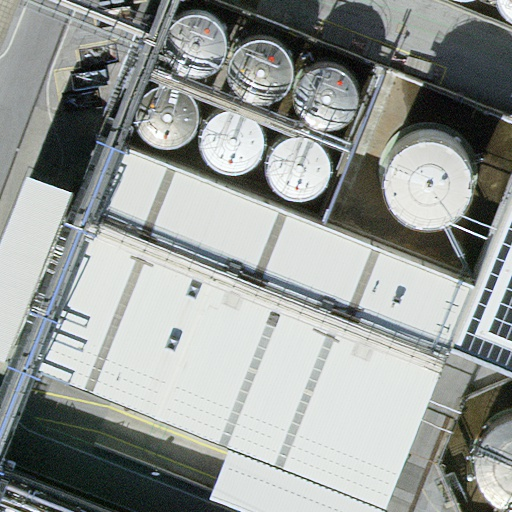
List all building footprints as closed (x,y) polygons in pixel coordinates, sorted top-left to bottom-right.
[(511,20),(511,0),(492,0),(493,2),(504,17),(511,20)] [(193,76),(214,69),(227,45),(220,21),(203,10),(184,9),(168,19),(159,38),(161,53),(171,68),(193,76)] [(262,101),(284,94),(296,70),(289,46),(273,35),(253,35),(237,44),(228,63),(230,78),(240,93),(262,101)] [(327,127),(348,120),(361,96),(354,72),(337,61),(318,61),(302,70),(293,90),(295,104),(305,120),(327,127)] [(166,145),(188,138),(201,114),(193,90),(177,79),(157,78),(142,88),(133,107),(134,122),(145,137),(166,145)] [(239,174),(261,166),(274,142),(266,118),(250,107),(230,107),(215,117),(206,136),(207,150),(218,166),(239,174)] [(418,212),(446,203),(462,173),(453,142),(432,128),(407,128),(387,140),(376,164),(378,182),(391,202),(418,212)] [(301,199),(323,191),(336,168),(328,144),(312,132),(292,132),(277,142),(268,161),(269,176),(280,191),(301,199)] [(474,280),(101,139),(17,360),(390,502),(447,349),(474,280)] [(511,181),(474,280),(447,349),(511,374),(511,181)] [(511,498),(511,416),(509,416),(489,428),(478,453),(480,471),(493,491),(511,498)]
